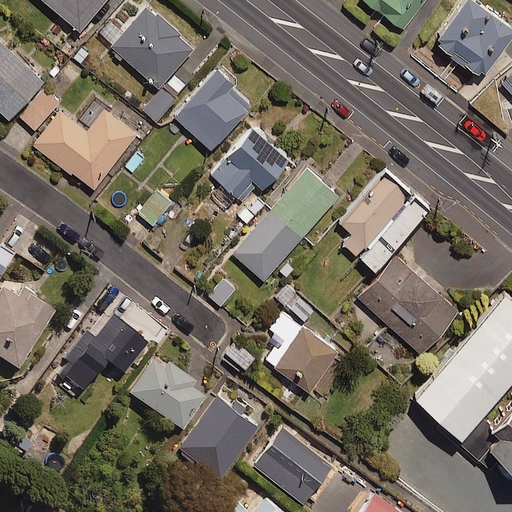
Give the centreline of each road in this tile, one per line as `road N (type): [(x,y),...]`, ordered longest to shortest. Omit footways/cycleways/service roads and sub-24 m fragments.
road 1 (secondary): [(511,203),(260,0)]
road 2 (residential): [(218,327),(0,161)]
